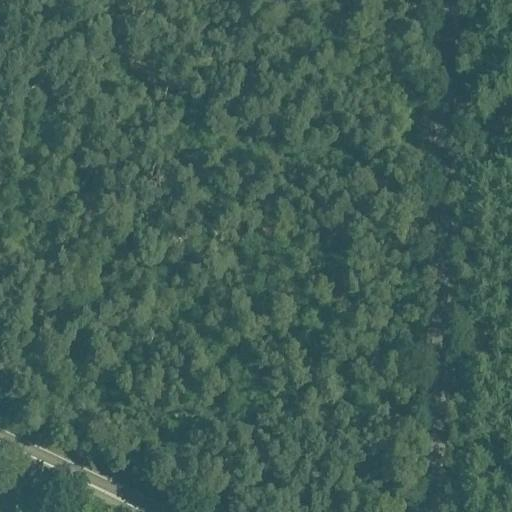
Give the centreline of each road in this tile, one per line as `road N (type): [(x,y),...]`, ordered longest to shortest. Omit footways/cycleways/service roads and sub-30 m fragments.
road 1 (unclassified): [(454,0),(437,511)]
road 2 (secondary): [(133,511),(0,447)]
